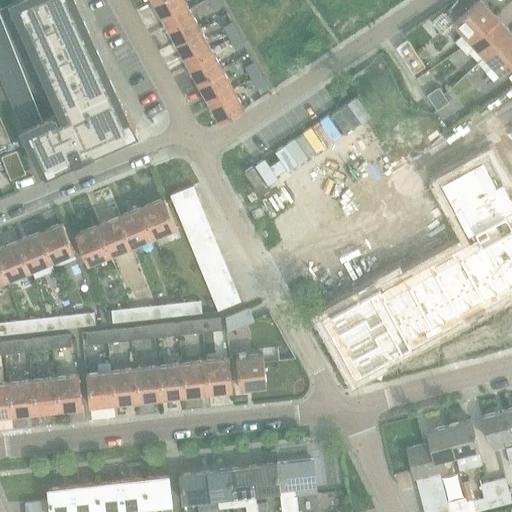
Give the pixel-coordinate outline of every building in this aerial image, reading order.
[(16,0),(69,115),(57,121),(54,115),(45,119),(0,11),(0,77),(21,129),(44,174),(87,155),(138,133),(116,96),(71,0),(16,0)] [(164,23),(205,0),(201,0),(188,7),(183,0),(158,0),(153,3),(164,23)] [(175,43),(200,29),(193,16),(213,5),(214,8),(223,3),(221,0),(205,0),(164,23),(175,43)] [(304,0),(299,0),(281,12),(304,46),(325,32),(304,0)] [(336,0),(304,0),(325,32),(348,17),(336,0)] [(375,0),(361,0),(367,10),(377,4),(375,0)] [(461,47),(496,15),(482,0),(477,0),(453,22),(463,33),(455,40),(461,47)] [(186,62),(240,33),(233,20),(231,20),(227,12),(219,17),(226,30),(222,33),(220,30),(205,38),(200,29),(175,43),(186,62)] [(281,12),(259,27),(281,61),(304,46),(281,12)] [(484,56),(511,32),(496,15),(461,47),(467,54),(475,46),(484,56)] [(484,56),(478,61),(486,71),(493,65),(500,73),(511,62),(511,32),(484,56)] [(197,82),(222,69),(215,57),(226,50),(225,48),(233,43),(236,47),(245,42),(240,33),(186,62),(197,82)] [(411,37),(400,45),(415,69),(424,62),(411,37)] [(252,78),(261,73),(254,60),(245,65),(252,78)] [(208,102),(233,89),(232,87),(248,79),(243,70),(227,79),(222,69),(197,82),(208,102)] [(261,73),(252,78),(257,88),(267,82),(261,73)] [(432,101),(444,94),(439,86),(427,94),(432,101)] [(233,89),(208,102),(219,123),(244,110),(233,89)] [(511,101),(505,91),(499,96),(505,106),(511,101)] [(444,94),(432,101),(437,109),(449,101),(444,94)] [(499,96),(492,100),(499,110),(505,106),(499,96)] [(492,100),(486,105),(492,115),(499,110),(492,100)] [(486,105),(479,109),(486,119),(492,115),(486,105)] [(479,109),(472,114),(479,124),(486,119),(479,109)] [(472,114),(466,118),(472,128),(479,124),(472,114)] [(466,118),(459,123),(466,133),(472,128),(466,118)] [(459,123),(452,127),(459,137),(466,133),(459,123)] [(452,127),(446,132),(452,142),(459,137),(452,127)] [(446,132),(439,136),(446,146),(452,142),(446,132)] [(439,136),(432,141),(439,151),(446,146),(439,136)] [(424,146),(417,151),(424,160),(431,156),(424,146)] [(1,157),(10,180),(25,174),(16,151),(1,157)] [(417,151),(411,155),(417,165),(424,160),(417,151)] [(411,155),(404,160),(411,169),(417,165),(411,155)] [(380,284),(329,311),(360,370),(412,343),(411,342),(461,314),(458,309),(511,279),(511,198),(502,180),(495,183),(481,158),(440,181),(455,208),(461,204),(481,241),(435,267),(432,261),(382,288),(380,284)] [(404,160),(398,164),(404,174),(411,169),(404,160)] [(170,195),(218,310),(240,301),(193,185),(170,195)] [(140,207),(153,237),(175,228),(163,198),(140,207)] [(131,246),(153,237),(140,207),(118,216),(131,246)] [(109,255),(131,246),(118,216),(97,225),(109,255)] [(38,232),(50,260),(73,251),(61,222),(38,232)] [(86,265),(109,255),(97,225),(74,234),(86,265)] [(28,269),(50,260),(38,232),(16,240),(28,269)] [(0,262),(6,278),(28,269),(16,240),(0,247),(0,262)] [(116,306),(203,295),(201,282),(115,294),(116,306)] [(95,295),(0,305),(0,318),(97,309),(95,295)] [(179,301),(180,314),(202,311),(201,298),(179,301)] [(158,316),(180,314),(179,301),(156,303),(158,316)] [(135,319),(158,316),(156,303),(134,306),(135,319)] [(113,321),(135,319),(134,306),(111,308),(113,321)] [(224,317),(226,332),(253,321),(248,308),(224,317)] [(70,313),(72,326),(96,323),(94,310),(70,313)] [(48,328),(72,326),(70,313),(46,315),(48,328)] [(24,331),(48,328),(46,315),(22,318),(24,331)] [(199,319),(200,330),(222,328),(221,316),(220,316),(199,319)] [(0,333),(24,331),(22,318),(0,320),(0,333)] [(177,333),(200,330),(199,319),(176,321),(177,333)] [(153,335),(177,333),(176,321),(152,324),(153,335)] [(130,338),(153,335),(152,324),(129,326),(130,338)] [(107,340),(130,338),(129,326),(105,329),(107,340)] [(83,343),(107,340),(105,329),(82,332),(83,343)] [(49,335),(50,347),(72,345),(71,332),(49,335)] [(27,349),(50,347),(49,335),(26,337),(27,349)] [(4,352),(27,349),(26,337),(2,340),(4,352)] [(235,356),(239,388),(265,386),(261,354),(235,356)] [(203,360),(207,392),(231,389),(228,357),(203,360)] [(184,395),(207,392),(203,360),(180,363),(184,395)] [(110,370),(111,370),(110,361),(98,362),(99,371),(85,373),(89,405),(113,402),(110,370)] [(160,397),(184,395),(180,363),(157,365),(160,397)] [(137,400),(160,397),(157,365),(133,368),(137,400)] [(113,402),(137,400),(133,368),(111,370),(110,370),(113,402)] [(54,376),(57,408),(81,406),(78,374),(54,376)] [(34,411),(57,408),(54,376),(30,379),(34,411)] [(11,414),(34,411),(30,379),(7,382),(11,414)] [(0,414),(11,414),(7,382),(0,382),(0,414)] [(488,441),(511,435),(511,432),(506,409),(482,415),(488,441)] [(445,425),(453,456),(477,450),(470,419),(445,425)] [(443,458),(453,456),(445,425),(426,430),(429,442),(405,448),(413,478),(414,478),(438,471),(446,470),(443,458)] [(275,463),(278,491),(280,511),(295,511),(294,494),(286,495),(285,490),(314,487),(311,459),(275,463)] [(268,511),(266,493),(278,491),(275,463),(251,466),(255,511),(268,511)] [(246,511),(255,511),(251,466),(227,468),(230,496),(232,496),(233,505),(246,504),(246,511)] [(220,511),(218,498),(230,496),(227,468),(204,471),(208,511),(220,511)] [(198,511),(208,511),(204,471),(179,474),(182,502),(197,500),(198,511)] [(417,488),(441,482),(438,471),(414,478),(417,488)] [(142,478),(145,506),(160,504),(160,511),(170,511),(170,503),(167,475),(142,478)] [(492,479),(499,505),(511,501),(504,476),(492,479)] [(121,508),(145,506),(142,478),(118,480),(121,508)] [(477,510),(499,505),(492,479),(479,483),(483,496),(474,498),(477,510)] [(98,511),(121,508),(118,480),(95,483),(98,511)] [(420,500),(444,494),(441,482),(417,488),(420,500)] [(88,511),(98,511),(95,483),(71,485),(74,511),(88,511)] [(74,511),(71,485),(47,488),(48,499),(49,511),(74,511)] [(424,511),(447,506),(444,494),(420,500),(424,511)] [(25,511),(45,511),(49,511),(48,499),(24,501),(25,511)]
